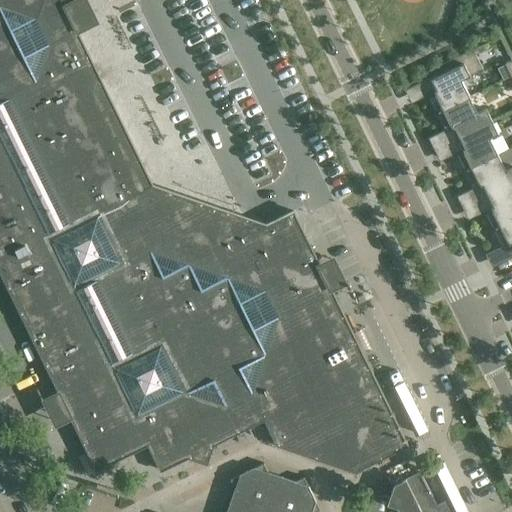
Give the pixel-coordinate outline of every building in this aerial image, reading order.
[(74,0),(0,0),(0,274),(58,393),(59,393),(83,443),(82,443),(96,471),(148,445),(160,470),(161,470),(186,458),(207,465),(214,445),(264,421),(276,446),(354,472),(408,446),(331,288),(330,289),(306,240),(306,238),(293,211),(266,224),(151,184),(144,187),(95,86),(102,83),(64,5),(74,0)] [(437,113),(469,97),(461,80),(483,69),(473,49),(435,67),(439,74),(424,82),(428,89),(432,87),(435,94),(429,97),(437,113)] [(510,76),(511,75),(511,61),(511,60),(496,68),(503,80),(510,76)] [(450,133),(453,141),(492,121),(486,108),(477,113),(469,97),(437,113),(444,128),(450,125),(453,131),(450,133)] [(492,121),(453,141),(456,147),(460,145),(463,152),(457,155),(465,170),(497,154),(489,138),(498,133),(492,121)] [(478,191),(481,198),(511,183),(511,167),(505,171),(497,154),(465,170),(472,186),(479,183),(482,190),(478,191)] [(486,213),(494,229),(511,219),(511,183),(481,198),(485,205),(489,203),(492,210),(486,213)] [(511,219),(494,229),(501,244),(507,241),(510,248),(507,250),(510,257),(511,256),(511,219)] [(316,511),(320,510),(304,477),(295,481),(268,472),(264,463),(230,479),(235,488),(226,511),(316,511)] [(443,511),(439,510),(420,471),(393,484),(388,499),(373,494),(366,511),(443,511)]
